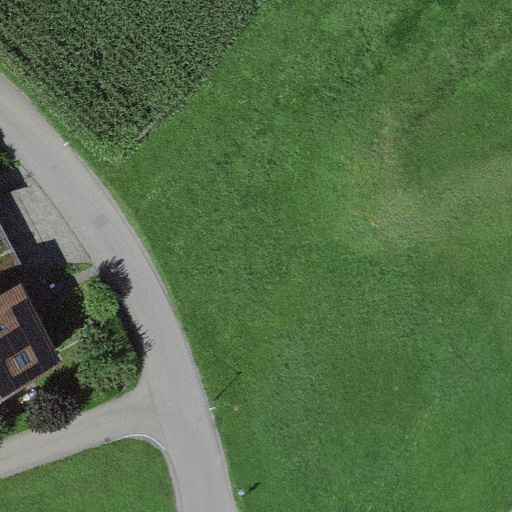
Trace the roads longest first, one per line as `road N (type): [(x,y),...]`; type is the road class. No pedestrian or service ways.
road 1 (residential): [(0,110),(116,251),(180,403)]
road 2 (residential): [(180,403),(0,466)]
